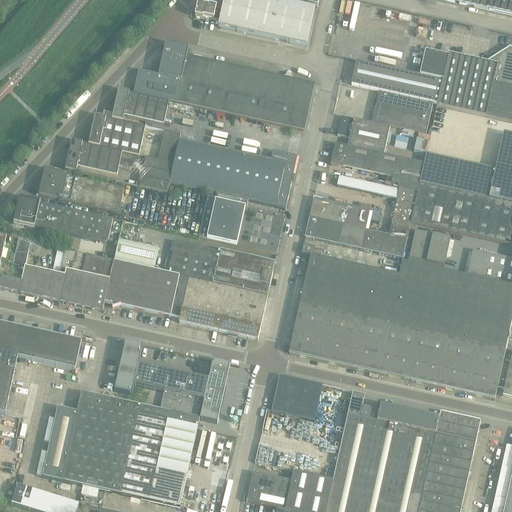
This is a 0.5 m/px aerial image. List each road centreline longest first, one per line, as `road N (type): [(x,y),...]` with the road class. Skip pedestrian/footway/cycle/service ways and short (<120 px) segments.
road 1 (unclassified): [(266,362),(328,76),(313,64)]
road 2 (unclassified): [(0,302),(266,362)]
road 3 (unclassified): [(266,362),(511,415)]
road 4 (unclassified): [(0,202),(168,21)]
road 5 (unclassified): [(313,64),(186,35),(168,21)]
road 6 (unclassified): [(231,511),(266,362)]
road 7 (unclassified): [(385,0),(511,27)]
